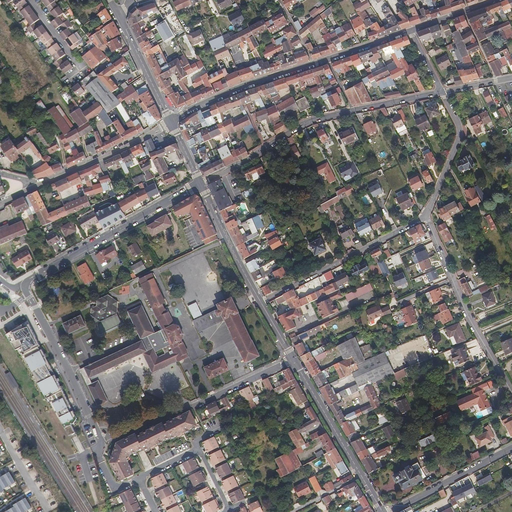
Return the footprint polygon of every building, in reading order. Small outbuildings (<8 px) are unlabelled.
[(24,0),(15,0),(13,2),(18,9),(25,4),(27,3),(24,0)] [(41,0),(42,0),(47,7),(49,10),(56,5),(54,2),(55,1),(54,0),(41,0)] [(190,5),(192,4),(190,0),(179,0),(174,3),(177,11),(186,7),(190,5)] [(217,0),(222,8),(232,3),(231,0),(217,0)] [(286,0),(283,2),(286,8),(297,2),(297,1),(296,0),(286,0)] [(360,0),(361,2),(359,3),(354,6),(355,8),(359,15),(360,16),(361,18),(367,15),(364,10),(371,7),(367,0),(360,0)] [(426,0),(432,18),(441,15),(439,8),(437,2),(435,3),(435,1),(432,2),(432,0),(426,0)] [(444,0),(446,6),(439,8),(441,15),(453,11),(451,6),(449,0),(444,0)] [(455,0),(449,0),(451,6),(453,11),(464,7),(461,0),(456,2),(455,0)] [(510,8),(506,0),(500,2),(504,11),(510,8)] [(499,11),(500,13),(502,16),(506,14),(504,11),(500,2),(489,7),(492,14),(499,11)] [(96,7),(100,13),(106,8),(102,3),(96,7)] [(25,4),(18,9),(20,12),(26,18),(34,12),(29,5),(27,6),(25,4)] [(148,17),(159,11),(155,4),(138,9),(136,7),(130,13),(128,20),(131,27),(138,23),(144,20),(148,17)] [(171,4),(159,11),(165,22),(171,32),(182,26),(171,4)] [(49,10),(51,12),(56,19),(59,17),(64,13),(59,6),(58,7),(56,5),(49,10)] [(316,7),(309,13),(314,19),(326,9),(324,5),(319,8),(317,9),(316,7)] [(383,11),(387,19),(394,15),(389,7),(383,11)] [(492,14),(489,7),(485,8),(491,20),(494,19),(493,16),(492,14)] [(103,26),(104,27),(113,22),(106,8),(100,13),(98,14),(105,25),(103,26)] [(422,15),(418,16),(421,22),(428,20),(428,18),(427,17),(424,8),(420,10),(422,15)] [(491,20),(485,8),(467,15),(475,31),(493,23),(491,20)] [(403,21),(398,23),(402,29),(411,26),(408,19),(408,17),(401,9),(398,11),(403,21)] [(245,20),(240,10),(236,12),(234,14),(229,17),(231,23),(232,22),(233,25),(245,20)] [(34,12),(26,18),(31,25),(27,28),(29,30),(36,25),(34,23),(39,19),(34,12)] [(272,19),(275,25),(286,20),(283,14),(272,19)] [(372,25),(369,18),(367,15),(361,18),(362,21),(363,21),(367,28),(373,25),(372,25)] [(402,29),(398,23),(394,15),(387,19),(389,23),(384,26),(388,34),(402,29)] [(418,15),(408,19),(411,26),(421,22),(418,16),(418,15)] [(459,17),(463,28),(469,26),(464,15),(459,17)] [(310,32),(311,33),(319,27),(324,23),(322,20),(320,16),(307,26),(309,29),(310,32)] [(361,18),(360,16),(351,21),(357,33),(367,28),(363,21),(362,21),(361,18)] [(63,28),(70,23),(68,20),(63,23),(59,17),(56,19),(51,23),(56,29),(61,25),(63,28)] [(459,17),(453,19),(457,30),(459,30),(463,28),(459,17)] [(250,38),(256,48),(259,46),(254,36),(269,29),(265,23),(264,20),(261,22),(257,24),(252,26),(249,28),(254,36),(250,38)] [(269,29),(271,33),(288,24),(286,20),(275,25),(271,27),(269,29)] [(108,41),(112,39),(120,34),(117,28),(113,22),(104,27),(101,30),(108,41)] [(156,27),(164,40),(165,42),(174,36),(171,32),(165,22),(156,27)] [(377,22),(372,25),(373,25),(379,37),(385,35),(380,28),(377,22)] [(444,31),(450,29),(447,22),(441,24),(444,31)] [(502,25),(497,26),(500,32),(503,31),(508,29),(511,28),(511,27),(509,22),(505,23),(502,25)] [(66,40),(72,35),(67,29),(72,25),(70,23),(63,28),(65,30),(60,34),(65,41),(66,40)] [(144,35),(138,23),(131,27),(137,39),(141,37),(141,36),(144,35)] [(328,46),(318,49),(322,56),(338,51),(331,38),(332,38),(330,33),(324,23),(319,27),(323,31),(324,35),(322,36),(328,46)] [(342,27),(345,31),(346,34),(347,34),(349,38),(355,34),(349,23),(342,27)] [(36,25),(29,30),(31,33),(33,31),(39,38),(47,32),(42,25),(38,28),(36,25)] [(366,29),(367,31),(369,30),(369,29),(371,28),(372,32),(368,33),(370,40),(379,37),(373,25),(367,28),(366,29)] [(433,37),(433,39),(442,36),(438,25),(429,28),(433,37)] [(174,36),(175,39),(186,33),(182,26),(171,32),(174,36)] [(285,36),(275,41),(277,46),(280,44),(282,43),(288,40),(287,40),(290,39),(296,35),(292,26),(283,31),(285,36)] [(302,39),(307,35),(310,32),(309,29),(307,26),(299,32),(302,39)] [(496,34),(500,32),(497,26),(485,32),(486,34),(490,32),(491,35),(496,34)] [(154,36),(158,43),(164,40),(156,27),(151,30),(154,36)] [(224,40),(239,33),(244,30),(242,27),(229,34),(228,33),(223,36),(224,40)] [(323,31),(319,27),(311,33),(313,39),(323,31)] [(340,27),(335,30),(338,36),(343,45),(345,48),(348,47),(347,44),(351,43),(349,38),(347,34),(346,34),(345,31),(342,32),(340,27)] [(239,43),(241,49),(244,48),(243,41),(246,40),(252,51),(256,49),(256,48),(250,38),(254,36),(249,28),(244,30),(239,33),(243,42),(239,43)] [(417,33),(423,44),(425,43),(424,41),(433,37),(429,28),(417,33)] [(511,37),(511,35),(508,29),(503,31),(508,40),(511,37)] [(109,43),(110,43),(108,41),(101,30),(97,32),(89,37),(92,41),(97,46),(99,48),(106,44),(109,43)] [(148,39),(154,36),(151,30),(144,35),(141,36),(141,37),(137,39),(139,42),(140,44),(148,39)] [(192,33),(187,35),(193,45),(206,40),(202,30),(192,34),(192,33)] [(335,30),(330,33),(332,38),(331,38),(338,51),(345,49),(345,48),(343,45),(338,36),(335,30)] [(463,57),(469,54),(466,47),(462,37),(459,30),(457,30),(452,33),(463,57)] [(471,31),(462,37),(466,47),(477,42),(471,31)] [(500,32),(496,34),(498,39),(502,37),(504,43),(505,43),(508,42),(508,40),(503,31),(500,32)] [(47,32),(39,38),(45,45),(45,44),(47,46),(54,41),(52,39),(47,32)] [(231,54),(232,58),(236,57),(233,51),(236,49),(234,46),(239,43),(243,42),(239,33),(224,40),(231,54)] [(75,48),(79,46),(80,45),(78,42),(79,41),(74,34),(72,35),(66,40),(70,46),(71,47),(73,50),(75,48)] [(212,48),(217,60),(231,54),(224,40),(223,36),(209,42),(212,48)] [(405,46),(411,44),(407,36),(390,43),(405,73),(407,76),(416,72),(412,64),(408,66),(406,60),(409,58),(407,54),(404,56),(401,50),(400,48),(405,46)] [(288,42),(292,50),(294,49),(293,47),(301,42),(298,37),(291,41),(288,42)] [(110,43),(109,43),(113,52),(123,47),(118,38),(113,41),(110,43)] [(266,47),(268,50),(277,46),(275,41),(274,38),(271,40),(273,43),(266,47)] [(151,44),(148,39),(140,44),(144,53),(154,47),(152,44),(151,44)] [(283,48),(285,53),(288,52),(292,51),(292,50),(288,42),(288,40),(282,43),(284,48),(283,48)] [(54,41),(47,46),(49,49),(48,50),(53,55),(61,49),(57,43),(56,44),(54,41)] [(466,47),(469,54),(480,50),(477,42),(466,47)] [(488,58),(500,52),(498,48),(494,50),(489,42),(482,45),(488,58)] [(310,43),(308,43),(305,44),(313,59),(322,56),(318,49),(317,47),(313,48),(310,43)] [(390,74),(393,79),(405,73),(390,43),(376,48),(378,52),(378,51),(380,54),(384,53),(386,56),(391,54),(395,62),(386,66),(390,74)] [(263,53),(266,58),(282,50),(280,44),(277,46),(268,50),(263,53)] [(148,60),(155,56),(154,54),(159,51),(161,49),(159,45),(154,47),(144,53),(148,60)] [(97,46),(83,57),(92,68),(107,56),(102,51),(99,48),(97,46)] [(120,51),(123,55),(129,51),(130,51),(127,47),(120,51)] [(375,56),(376,59),(381,57),(380,54),(378,51),(378,52),(376,48),(371,49),(375,56)] [(61,49),(53,55),(57,61),(60,58),(65,54),(63,51),(61,49)] [(367,59),(369,62),(371,61),(370,58),(375,56),(371,49),(364,52),(367,58),(367,59)] [(511,59),(507,49),(503,51),(504,53),(505,56),(506,57),(507,56),(511,65),(511,64),(511,59)] [(124,58),(114,65),(118,70),(128,63),(133,73),(138,70),(129,51),(123,55),(122,56),(124,58)] [(285,60),(283,53),(278,55),(281,62),(280,63),(282,68),(297,63),(294,55),(292,51),(288,52),(290,58),(286,59),(287,60),(285,60)] [(497,56),(504,53),(503,51),(500,52),(488,58),(490,63),(498,59),(497,56)] [(305,52),(294,55),(297,63),(310,60),(305,52)] [(358,54),(361,60),(367,58),(364,52),(358,54)] [(354,64),(357,71),(365,67),(365,66),(361,60),(358,54),(350,57),(354,64)] [(472,60),(469,54),(463,57),(465,63),(472,60)] [(274,63),(270,65),(272,71),(282,68),(280,63),(281,62),(278,55),(276,56),(277,57),(274,58),(275,61),(273,62),(274,63)] [(447,55),(436,60),(441,69),(451,64),(447,55)] [(159,65),(155,57),(155,56),(148,60),(152,69),(159,65)] [(178,73),(176,74),(179,81),(182,80),(186,77),(188,76),(183,68),(190,64),(185,56),(172,63),(177,72),(178,73)] [(497,77),(501,75),(500,69),(503,67),(509,64),(506,57),(505,56),(498,59),(490,63),(497,77)] [(349,79),(353,77),(348,66),(354,64),(350,57),(340,60),(344,70),(349,78),(349,79)] [(253,66),(250,67),(255,76),(264,73),(262,67),(260,67),(258,63),(256,59),(251,61),(253,66)] [(377,62),(376,59),(371,61),(369,62),(370,64),(371,67),(369,67),(372,73),(374,72),(373,69),(375,68),(375,66),(374,63),(377,62)] [(62,61),(55,66),(57,69),(60,67),(65,74),(73,67),(68,60),(64,63),(62,61)] [(201,60),(196,63),(199,69),(204,66),(201,60)] [(242,81),(238,71),(234,62),(229,64),(233,73),(231,74),(228,73),(223,62),(221,60),(218,62),(222,70),(224,76),(225,78),(229,87),(242,81)] [(338,73),(340,72),(344,70),(340,60),(332,63),(335,71),(338,73)] [(262,61),(258,63),(260,67),(262,67),(264,73),(268,72),(264,63),(262,61)] [(268,61),(264,63),(268,72),(272,71),(270,65),(268,61)] [(173,73),(173,74),(175,73),(177,72),(172,63),(168,65),(171,70),(173,73)] [(183,68),(188,76),(190,75),(199,69),(196,63),(191,66),(190,64),(183,68)] [(114,65),(114,64),(108,68),(113,74),(118,70),(114,65)] [(330,75),(333,74),(328,64),(323,66),(326,72),(330,81),(332,80),(333,83),(337,82),(334,77),(332,78),(330,75)] [(161,68),(159,65),(152,69),(154,72),(154,73),(156,77),(171,70),(168,65),(165,66),(161,68)] [(199,69),(190,75),(194,80),(208,73),(204,66),(199,69)] [(317,85),(322,83),(319,75),(326,72),(323,66),(313,69),(314,73),(313,73),(315,76),(315,80),(316,83),(317,85)] [(386,66),(374,72),(372,73),(376,80),(390,74),(386,66)] [(245,69),(238,71),(242,81),(255,76),(250,67),(245,69)] [(475,67),(458,71),(459,73),(463,83),(480,79),(479,76),(476,69),(475,67)] [(305,86),(306,87),(316,83),(315,80),(315,76),(313,73),(314,73),(313,69),(296,75),(299,81),(302,80),(304,85),(305,85),(305,86)] [(170,86),(168,82),(167,79),(168,78),(171,76),(170,75),(173,73),(171,70),(156,77),(163,91),(164,90),(170,86)] [(222,70),(209,77),(208,78),(211,83),(224,76),(222,70)] [(344,78),(340,80),(341,82),(345,81),(349,78),(344,70),(340,72),(344,78)] [(124,107),(122,104),(113,93),(98,76),(94,71),(81,81),(86,87),(98,102),(105,110),(107,114),(116,107),(124,118),(127,123),(132,120),(131,119),(124,107)] [(113,93),(118,89),(104,71),(98,76),(113,93)] [(407,76),(410,82),(414,80),(420,92),(425,91),(416,72),(407,76)] [(195,102),(215,93),(214,90),(212,85),(211,83),(208,78),(209,77),(208,73),(194,80),(195,83),(193,84),(195,88),(203,84),(205,87),(191,94),(195,102)] [(367,76),(370,81),(374,88),(379,85),(376,80),(372,73),(369,75),(367,76)] [(463,83),(459,73),(454,74),(456,85),(463,83)] [(379,86),(383,83),(393,79),(390,74),(376,80),(379,85),(379,86)] [(285,78),(288,86),(297,83),(299,83),(301,88),(305,86),(305,85),(304,85),(302,80),(299,81),(296,75),(285,78)] [(361,80),(364,85),(370,81),(367,76),(361,80)] [(373,102),(364,85),(361,80),(360,77),(351,81),(363,104),(373,102)] [(229,87),(225,78),(222,79),(223,80),(212,85),(214,90),(219,88),(220,91),(229,87)] [(277,91),(278,91),(285,88),(288,95),(292,93),(288,86),(285,78),(273,82),(277,91)] [(195,102),(191,94),(189,91),(185,85),(182,80),(179,81),(178,82),(181,87),(186,94),(183,96),(182,97),(177,89),(175,90),(174,91),(171,86),(170,86),(164,90),(176,109),(177,109),(179,109),(188,105),(195,102)] [(81,81),(71,89),(78,97),(85,92),(83,90),(86,87),(81,81)] [(351,81),(346,83),(342,85),(352,103),(363,104),(351,81)] [(267,89),(270,94),(275,92),(277,91),(273,82),(265,85),(267,89)] [(320,92),(325,90),(324,88),(322,83),(317,85),(318,86),(320,92)] [(383,83),(379,86),(387,99),(392,98),(389,93),(383,83)] [(137,91),(136,91),(132,84),(128,86),(124,89),(125,91),(119,95),(123,100),(125,99),(137,91)] [(136,91),(137,91),(140,96),(149,91),(146,85),(136,91)] [(256,88),(260,96),(264,94),(265,96),(268,95),(269,98),(271,97),(270,94),(267,89),(265,85),(256,88)] [(320,92),(318,86),(310,89),(314,98),(322,95),(320,92)] [(331,91),(337,105),(341,103),(337,94),(342,92),(339,87),(331,91)] [(71,102),(74,100),(65,88),(59,92),(68,104),(71,102)] [(252,101),(255,109),(257,108),(255,103),(257,102),(258,102),(262,111),(256,113),(259,122),(260,121),(266,119),(268,124),(271,123),(268,114),(267,109),(260,96),(256,88),(249,90),(252,101)] [(479,89),(489,107),(495,104),(488,92),(485,93),(483,88),(479,89)] [(240,100),(243,105),(252,101),(249,90),(229,98),(231,103),(240,100)] [(136,103),(142,114),(150,110),(140,96),(137,91),(125,99),(128,104),(135,100),(137,103),(136,103)] [(155,104),(149,91),(140,96),(150,110),(158,121),(162,118),(155,104)] [(331,91),(327,93),(329,98),(333,107),(337,105),(331,91)] [(278,94),(278,95),(272,98),(274,101),(282,118),(288,115),(299,109),(296,102),(294,97),(293,97),(291,98),(290,96),(281,100),(278,94)] [(305,97),(296,102),(299,109),(301,112),(311,107),(305,97)] [(216,104),(220,113),(239,105),(242,111),(243,111),(244,113),(246,112),(243,105),(240,100),(231,103),(229,98),(216,104)] [(42,116),(48,111),(41,100),(34,105),(42,116)] [(69,112),(80,127),(89,121),(83,112),(74,100),(71,102),(76,108),(74,110),(73,109),(69,112)] [(271,107),(267,109),(268,114),(271,123),(277,135),(287,129),(287,128),(282,118),(274,101),(272,102),(273,104),(270,105),(271,107)] [(83,112),(89,121),(95,116),(93,115),(98,111),(99,113),(108,127),(111,125),(114,123),(107,114),(105,110),(98,102),(83,112)] [(222,119),(220,113),(216,104),(210,107),(211,109),(212,111),(211,112),(214,118),(217,117),(217,118),(218,120),(222,119)] [(73,131),(76,129),(59,105),(56,107),(73,131)] [(436,105),(427,109),(431,118),(440,114),(436,105)] [(55,106),(48,111),(64,134),(65,135),(73,131),(56,107),(55,106)] [(508,116),(504,108),(498,111),(502,118),(508,116)] [(217,125),(214,119),(214,118),(211,112),(212,111),(211,109),(202,113),(208,125),(209,129),(217,125)] [(150,110),(142,114),(150,126),(158,121),(150,110)] [(201,122),(203,127),(208,125),(202,113),(201,110),(197,112),(201,122)] [(483,124),(484,125),(492,121),(487,111),(479,115),(483,124)] [(188,118),(191,122),(192,121),(194,126),(201,122),(197,112),(188,118)] [(398,132),(406,128),(401,118),(399,115),(395,117),(391,119),(398,132)] [(479,126),(483,124),(479,115),(470,120),(471,123),(477,134),(482,131),(479,126)] [(141,123),(138,119),(137,119),(137,118),(136,116),(131,119),(132,120),(140,133),(144,130),(140,123),(141,123)] [(236,131),(243,128),(252,124),(248,116),(233,123),(231,118),(223,122),(227,131),(228,134),(230,132),(231,134),(236,132),(236,131)] [(420,118),(416,120),(421,130),(431,126),(426,116),(422,117),(423,118),(420,120),(420,118)] [(190,137),(193,136),(192,133),(189,134),(187,129),(190,128),(189,127),(188,125),(191,122),(188,118),(181,122),(181,126),(181,129),(187,142),(191,140),(190,137)] [(140,133),(132,120),(127,123),(130,129),(126,131),(125,130),(125,131),(118,122),(114,124),(115,125),(119,131),(122,137),(123,137),(124,140),(140,133)] [(80,127),(84,134),(94,129),(93,127),(89,121),(80,127)] [(372,121),(364,125),(368,134),(376,130),(372,121)] [(223,122),(217,125),(222,134),(227,131),(223,122)] [(255,130),(252,124),(243,128),(245,132),(249,130),(250,132),(255,130)] [(30,137),(39,131),(34,125),(25,130),(30,137)] [(212,139),(213,138),(222,134),(217,125),(209,129),(208,129),(212,139)] [(361,125),(353,128),(358,139),(366,135),(361,125)] [(353,127),(338,134),(344,146),(359,139),(358,139),(353,128),(353,127)] [(65,135),(69,142),(69,143),(81,136),(77,128),(76,129),(73,131),(65,135)] [(326,128),(320,131),(317,132),(322,142),(325,140),(329,139),(328,138),(330,137),(326,128)] [(200,132),(205,142),(212,139),(208,129),(205,130),(204,129),(202,131),(200,131),(201,132),(200,132)] [(40,139),(46,146),(52,143),(44,130),(39,133),(37,134),(38,134),(40,139)] [(98,131),(95,132),(98,141),(99,145),(95,147),(98,153),(106,149),(103,143),(98,131)] [(119,131),(110,136),(110,137),(111,139),(112,138),(116,145),(124,140),(123,137),(122,137),(119,131)] [(194,136),(197,143),(199,142),(200,145),(202,145),(202,144),(205,142),(200,132),(199,133),(194,136)] [(64,134),(60,136),(64,145),(69,142),(65,135),(64,134)] [(105,137),(107,141),(110,148),(116,145),(112,138),(111,139),(110,137),(110,136),(110,135),(105,137)] [(195,147),(197,145),(196,143),(197,143),(194,136),(193,136),(190,137),(191,140),(187,142),(190,148),(193,155),(198,153),(197,152),(197,151),(195,147)] [(18,155),(21,154),(16,147),(9,137),(0,142),(0,143),(11,160),(14,158),(15,159),(16,160),(19,158),(18,155)] [(47,163),(43,157),(30,139),(29,137),(27,139),(16,147),(21,154),(31,146),(39,158),(28,165),(37,178),(49,176),(55,174),(55,173),(51,166),(51,167),(48,162),(47,163)] [(150,154),(157,151),(151,139),(145,142),(150,154)] [(92,151),(94,155),(98,153),(95,147),(99,145),(98,141),(86,146),(89,153),(92,151)] [(478,141),(474,143),(480,155),(484,153),(478,141)] [(54,143),(53,142),(52,143),(46,146),(50,153),(60,148),(57,142),(54,143)] [(171,171),(164,157),(178,151),(179,150),(176,143),(157,151),(159,158),(153,160),(161,176),(167,173),(171,171)] [(136,157),(142,155),(143,157),(147,155),(141,144),(132,149),(136,157)] [(227,145),(218,149),(222,159),(224,164),(234,159),(233,157),(232,155),(230,150),(227,145)] [(296,146),(289,149),(295,161),(302,158),(296,146)] [(243,147),(239,149),(244,158),(249,155),(248,152),(245,147),(244,148),(243,147)] [(77,148),(72,151),(73,151),(78,163),(86,159),(86,158),(84,152),(80,153),(77,148)] [(121,154),(126,164),(133,161),(132,159),(136,157),(132,149),(121,154)] [(208,153),(206,149),(200,152),(204,162),(209,159),(208,153)] [(244,158),(239,149),(235,150),(238,156),(238,157),(240,160),(244,158)] [(73,151),(70,153),(71,157),(67,159),(68,168),(78,163),(73,151)] [(159,158),(157,151),(150,154),(153,160),(159,158)] [(425,158),(423,159),(426,166),(436,161),(432,152),(431,152),(425,155),(424,156),(425,158)] [(126,174),(130,172),(126,164),(121,154),(104,161),(107,167),(116,163),(117,166),(121,164),(126,174)] [(475,166),(469,156),(464,158),(465,159),(458,163),(459,164),(458,165),(461,171),(465,168),(466,170),(475,166)] [(148,158),(140,163),(142,167),(150,162),(148,158)] [(215,172),(211,164),(209,159),(204,162),(198,165),(202,174),(204,177),(215,172)] [(222,159),(211,164),(215,172),(225,166),(224,164),(222,159)] [(56,165),(51,166),(55,173),(58,172),(63,170),(60,163),(59,162),(55,163),(56,165)] [(154,178),(151,172),(150,172),(148,169),(153,167),(150,162),(142,167),(145,173),(146,175),(144,176),(147,182),(154,178)] [(328,162),(314,169),(317,176),(324,173),(329,183),(336,180),(328,162)] [(91,179),(95,178),(95,177),(94,173),(98,171),(101,170),(102,170),(99,163),(87,169),(91,179)] [(351,177),(359,173),(353,163),(350,165),(350,166),(347,167),(346,165),(339,169),(343,177),(350,174),(351,177)] [(245,172),(249,181),(253,179),(254,181),(261,178),(260,175),(265,173),(262,164),(261,165),(260,164),(259,164),(257,165),(256,166),(245,172)] [(85,193),(87,196),(96,194),(93,185),(91,179),(87,169),(79,173),(82,179),(85,177),(88,188),(84,189),(85,193)] [(434,181),(428,169),(422,173),(427,184),(434,181)] [(245,185),(250,183),(249,181),(245,172),(244,170),(239,172),(245,185)] [(67,178),(71,187),(78,184),(80,190),(83,197),(66,204),(65,202),(63,202),(65,207),(68,215),(91,205),(87,196),(85,193),(84,189),(82,182),(83,182),(82,179),(79,173),(67,178)] [(146,175),(145,173),(133,178),(134,181),(136,186),(139,185),(143,183),(147,182),(144,176),(146,175)] [(167,173),(161,176),(162,178),(164,177),(167,184),(177,180),(174,173),(168,175),(167,173)] [(418,176),(409,181),(414,190),(423,186),(418,176)] [(288,177),(281,180),(286,191),(293,187),(289,178),(288,177)] [(59,192),(61,192),(71,187),(67,178),(55,183),(59,192)] [(222,185),(220,180),(208,185),(210,189),(212,194),(220,190),(219,187),(222,185)] [(93,185),(96,194),(110,189),(108,182),(101,183),(98,184),(93,185)] [(155,182),(145,188),(150,197),(161,192),(155,182)] [(55,183),(51,185),(54,192),(57,200),(61,198),(59,192),(55,183)] [(141,189),(135,192),(140,202),(150,197),(145,188),(143,183),(139,185),(141,189)] [(482,200),(486,199),(477,183),(474,185),(482,200)] [(378,184),(369,188),(374,197),(383,192),(378,184)] [(351,185),(345,188),(347,191),(345,192),(347,195),(354,192),(351,185)] [(335,192),(337,196),(342,193),(345,192),(347,191),(345,188),(345,187),(335,192)] [(224,188),(212,194),(221,211),(231,207),(234,205),(225,188),(224,188)] [(472,207),(480,202),(473,189),(471,189),(471,188),(466,191),(469,197),(467,198),(472,207)] [(28,196),(33,206),(36,212),(46,208),(42,199),(43,198),(42,196),(39,190),(28,195),(28,196)] [(135,192),(126,198),(131,208),(140,202),(135,192)] [(403,210),(416,203),(413,197),(410,199),(407,193),(397,199),(403,210)] [(197,194),(172,207),(177,218),(189,213),(202,243),(204,242),(204,244),(205,245),(218,239),(217,238),(197,194)] [(320,205),(324,211),(330,208),(329,207),(340,201),(337,196),(329,200),(320,205)] [(319,202),(319,203),(320,205),(329,200),(327,197),(319,202)] [(19,213),(26,209),(30,207),(25,198),(14,202),(19,213)] [(126,198),(117,203),(123,212),(131,208),(126,198)] [(295,201),(290,203),(295,213),(300,211),(295,201)] [(455,202),(446,207),(451,216),(453,215),(463,209),(460,202),(456,204),(455,202)] [(100,213),(97,215),(99,221),(103,228),(107,226),(126,216),(123,212),(117,203),(115,204),(100,213)] [(239,207),(241,214),(248,213),(246,205),(239,207)] [(31,220),(33,219),(35,218),(30,207),(26,209),(31,220)] [(65,207),(49,214),(53,222),(68,215),(65,207)] [(235,219),(237,218),(235,212),(228,215),(227,212),(232,209),(231,207),(230,207),(224,209),(221,211),(227,224),(235,220),(235,219)] [(439,211),(444,221),(452,217),(451,216),(446,207),(439,211)] [(49,214),(46,208),(36,212),(42,223),(43,226),(53,222),(49,214)] [(97,215),(93,210),(88,213),(89,215),(79,221),(84,229),(99,221),(97,215)] [(461,212),(459,214),(465,226),(467,225),(461,212)] [(268,225),(264,214),(259,215),(254,217),(252,218),(257,230),(268,225)] [(156,220),(157,222),(148,227),(153,235),(172,225),(166,215),(156,220)] [(490,215),(485,217),(489,225),(492,223),(494,223),(490,215)] [(380,216),(370,221),(374,230),(385,224),(380,216)] [(257,230),(252,218),(247,221),(252,231),(253,234),(250,236),(247,237),(243,228),(239,230),(237,226),(229,229),(238,246),(245,242),(259,235),(257,230)] [(0,234),(24,224),(23,220),(10,226),(2,229),(0,230),(0,234)] [(239,225),(237,221),(236,221),(235,220),(227,224),(229,229),(237,226),(239,225)] [(392,220),(387,222),(391,231),(396,228),(392,220)] [(72,221),(61,227),(67,236),(77,230),(72,221)] [(362,225),(367,233),(373,230),(369,222),(362,225)] [(445,242),(453,238),(445,223),(438,227),(445,242)] [(0,234),(0,239),(2,244),(23,235),(28,233),(24,224),(0,234)] [(423,241),(426,239),(425,237),(424,235),(426,234),(420,224),(416,227),(423,241)] [(349,225),(339,230),(344,238),(353,233),(349,225)] [(361,237),(367,233),(362,225),(357,228),(361,237)] [(410,230),(417,244),(423,241),(416,227),(410,230)] [(265,235),(268,240),(279,234),(277,231),(277,230),(265,235)] [(55,232),(45,237),(50,246),(60,240),(55,232)] [(269,242),(273,249),(277,246),(282,244),(281,243),(278,237),(269,242)] [(306,237),(303,239),(310,253),(314,251),(310,244),(306,237)] [(433,242),(430,237),(426,239),(423,241),(425,246),(433,242)] [(321,239),(310,244),(314,251),(316,255),(326,249),(321,239)] [(258,251),(256,248),(251,251),(249,247),(247,248),(245,242),(238,246),(244,259),(258,251)] [(136,243),(129,247),(134,256),(141,252),(136,243)] [(103,263),(117,255),(112,247),(102,253),(101,252),(99,253),(99,254),(98,255),(100,259),(103,263)] [(377,262),(378,262),(376,257),(382,253),(379,248),(370,253),(376,263),(377,262)] [(25,261),(25,262),(32,258),(28,250),(13,259),(17,267),(23,264),(22,263),(25,261)] [(416,254),(419,262),(430,258),(426,250),(416,254)] [(262,267),(264,266),(263,264),(259,266),(257,262),(261,260),(260,256),(247,264),(251,273),(262,267)] [(419,263),(422,271),(432,267),(428,259),(419,262),(419,263)] [(142,260),(130,266),(134,272),(137,277),(137,278),(139,277),(149,272),(142,260)] [(391,274),(384,260),(378,262),(377,262),(384,277),(385,276),(391,274)] [(86,284),(95,279),(85,263),(78,267),(82,275),(81,275),(86,284)] [(356,269),(352,271),(355,276),(369,269),(367,264),(360,267),(359,265),(355,267),(356,269)] [(256,281),(273,272),(279,269),(277,266),(269,270),(269,271),(266,273),(262,267),(251,273),(256,281)] [(277,280),(287,275),(284,270),(283,267),(279,269),(273,272),(277,280)] [(331,270),(323,274),(327,282),(333,278),(334,279),(334,278),(331,270)] [(426,274),(430,282),(439,278),(436,270),(426,274)] [(336,282),(338,286),(351,280),(346,272),(334,278),(336,282)] [(397,279),(394,281),(398,290),(408,286),(404,276),(401,277),(397,279)] [(458,280),(460,285),(462,284),(467,295),(473,293),(465,277),(459,280),(458,280)] [(275,286),(273,282),(262,288),(266,295),(275,291),(273,287),(275,286)] [(340,289),(338,286),(336,282),(324,288),(327,295),(334,292),(338,290),(340,289)] [(370,283),(345,295),(347,301),(373,289),(370,283)] [(186,353),(188,353),(183,342),(182,342),(181,340),(182,340),(183,335),(179,326),(174,325),(173,325),(172,323),(173,322),(168,312),(167,313),(165,309),(162,304),(162,303),(155,307),(153,303),(154,302),(146,285),(143,287),(173,350),(158,357),(148,336),(155,332),(140,301),(126,307),(142,341),(132,346),(109,356),(81,369),(98,405),(107,401),(108,401),(99,381),(92,384),(89,378),(143,353),(153,373),(188,356),(186,353)] [(440,287),(429,292),(434,303),(443,299),(441,295),(440,293),(442,292),(440,287)] [(324,288),(298,300),(302,306),(315,300),(319,299),(323,297),(327,295),(324,288)] [(343,297),(340,289),(315,300),(323,318),(339,311),(336,305),(334,306),(333,304),(334,303),(333,300),(337,299),(343,297)] [(298,300),(294,290),(276,299),(279,303),(286,299),(292,310),(298,308),(300,307),(302,306),(298,300)] [(482,296),(487,307),(496,303),(492,292),(490,293),(482,296)] [(97,306),(91,308),(91,314),(97,318),(101,321),(103,320),(117,313),(118,308),(118,301),(108,295),(97,300),(97,306)] [(221,309),(194,321),(199,332),(226,319),(247,362),(260,356),(252,340),(252,341),(238,313),(239,313),(232,299),(219,305),(221,309)] [(197,302),(189,305),(195,319),(203,315),(197,302)] [(445,303),(439,306),(441,312),(448,309),(445,303)] [(380,316),(381,318),(392,313),(388,305),(381,309),(379,305),(365,311),(368,317),(368,318),(369,321),(370,322),(374,320),(374,318),(380,316)] [(403,318),(407,327),(418,322),(416,317),(415,314),(416,314),(412,305),(400,311),(403,318)] [(303,315),(300,307),(278,316),(287,331),(296,327),(292,320),(303,315)] [(441,312),(439,313),(443,323),(453,319),(448,309),(441,312)] [(86,326),(81,315),(63,324),(68,334),(86,326)] [(67,429),(69,434),(75,432),(71,424),(76,417),(70,404),(54,371),(36,335),(28,320),(6,333),(17,350),(20,348),(23,352),(21,353),(46,399),(48,398),(49,400),(56,415),(67,429)] [(311,352),(307,344),(304,346),(302,340),(327,328),(326,327),(331,325),(329,322),(319,326),(304,333),(291,339),(301,356),(311,352)] [(448,332),(460,327),(459,324),(446,329),(448,332)] [(460,327),(448,332),(453,345),(465,340),(460,327)] [(302,328),(288,334),(291,339),(304,333),(302,328)] [(356,337),(337,346),(344,360),(347,358),(348,359),(353,356),(357,364),(365,360),(360,348),(359,345),(367,341),(365,338),(358,341),(356,337)] [(511,351),(511,338),(501,343),(506,354),(511,351)] [(365,360),(376,356),(372,348),(371,348),(370,345),(360,348),(365,360)] [(458,360),(459,364),(470,360),(466,351),(468,350),(467,346),(454,351),(455,354),(452,355),(454,361),(458,360)] [(323,353),(321,354),(322,358),(326,356),(326,354),(337,348),(336,347),(328,350),(323,353)] [(319,355),(316,349),(311,352),(301,356),(305,362),(314,358),(319,355)] [(371,384),(395,373),(394,373),(385,352),(376,356),(365,360),(357,364),(359,370),(352,373),(353,373),(358,384),(361,390),(365,388),(372,385),(371,384)] [(357,364),(353,356),(348,359),(347,358),(344,360),(339,362),(341,368),(345,377),(353,373),(352,373),(359,370),(357,364)] [(321,371),(314,358),(305,362),(313,376),(319,373),(321,371)] [(224,359),(205,368),(210,378),(229,370),(224,359)] [(476,366),(464,372),(470,385),(482,380),(480,374),(478,374),(476,369),(477,368),(476,366)] [(295,379),(289,368),(283,371),(284,374),(282,375),(284,380),(280,382),(282,385),(295,379)] [(328,376),(325,372),(328,370),(328,368),(321,371),(319,373),(313,376),(316,382),(325,378),(328,376)] [(337,371),(337,372),(341,379),(345,377),(341,368),(337,371)] [(468,387),(470,385),(464,372),(460,373),(464,383),(466,383),(468,387)] [(263,380),(268,392),(274,389),(272,385),(268,377),(263,380)] [(329,384),(325,378),(316,382),(320,388),(329,384)] [(282,385),(281,385),(283,390),(291,386),(293,390),(300,386),(295,379),(282,385)] [(348,396),(359,391),(361,390),(358,384),(335,395),(331,387),(339,383),(338,380),(329,384),(320,388),(325,397),(329,405),(348,396)] [(490,388),(487,382),(471,389),(473,393),(457,401),(461,411),(478,404),(481,411),(486,409),(491,406),(484,391),(490,388)] [(381,405),(372,385),(365,388),(366,393),(372,404),(374,409),(381,405)] [(240,391),(245,402),(247,401),(255,398),(250,386),(240,391)] [(293,390),(290,391),(298,405),(308,400),(300,386),(293,390)] [(350,400),(361,395),(359,391),(348,396),(350,400)] [(257,407),(254,402),(260,399),(258,396),(255,398),(247,401),(251,410),(257,407)] [(344,407),(343,405),(345,404),(344,403),(350,400),(348,396),(329,405),(336,416),(343,413),(340,409),(344,407)] [(215,412),(212,404),(207,406),(211,414),(210,415),(211,418),(217,415),(232,408),(227,397),(221,399),(225,408),(215,412)] [(406,398),(397,402),(401,410),(400,410),(401,414),(411,409),(406,398)] [(446,400),(427,408),(430,414),(448,405),(446,400)] [(311,406),(306,409),(308,412),(305,416),(306,418),(302,421),(302,422),(297,425),(298,428),(318,417),(311,406)] [(139,434),(138,432),(135,433),(139,442),(115,454),(113,459),(114,461),(113,462),(122,479),(135,472),(129,459),(131,452),(144,445),(146,448),(152,445),(153,447),(159,444),(159,442),(165,439),(165,438),(171,435),(172,436),(178,433),(180,436),(186,433),(185,431),(192,428),(191,427),(198,424),(191,410),(185,413),(184,412),(178,415),(178,416),(165,422),(164,421),(158,424),(158,423),(151,427),(142,432),(143,433),(139,435),(139,434)] [(350,420),(362,414),(360,410),(345,417),(343,413),(336,416),(341,424),(350,420)] [(379,420),(381,424),(388,421),(386,416),(384,412),(378,415),(380,419),(379,420)] [(445,420),(442,415),(432,419),(435,425),(445,420)] [(511,417),(511,416),(502,421),(504,424),(505,424),(511,436),(511,435),(511,417)] [(298,428),(297,428),(300,433),(320,422),(318,417),(298,428)] [(356,431),(350,420),(341,424),(348,436),(356,431)] [(388,439),(401,433),(395,423),(393,424),(383,428),(388,439)] [(306,444),(300,433),(297,428),(288,433),(297,448),(302,446),(306,444)] [(311,436),(313,440),(316,439),(327,433),(324,429),(311,436)] [(487,431),(475,437),(480,446),(492,441),(491,439),(495,437),(491,429),(487,431)] [(115,454),(139,442),(135,433),(120,440),(121,441),(119,442),(115,454)] [(327,433),(316,439),(318,442),(321,440),(328,452),(336,448),(327,433)] [(422,446),(438,439),(436,433),(419,441),(422,446)] [(218,446),(214,436),(202,442),(204,445),(205,445),(207,448),(206,448),(207,452),(218,446)] [(367,449),(362,440),(361,438),(360,438),(351,442),(358,453),(367,449)] [(304,451),(303,450),(302,446),(297,448),(294,450),(296,455),(304,451)] [(377,454),(378,457),(390,451),(388,447),(379,451),(376,453),(377,454)] [(336,448),(328,452),(332,459),(336,465),(343,461),(336,448)] [(371,455),(367,449),(358,453),(362,460),(371,455)] [(225,460),(220,450),(209,455),(210,458),(214,465),(225,460)] [(302,466),(296,455),(294,450),(287,453),(296,470),(302,466)] [(318,458),(325,454),(322,450),(315,454),(317,456),(318,458)] [(280,468),(284,476),(296,470),(287,453),(275,459),(280,468)] [(373,460),(371,457),(374,455),(373,454),(371,455),(362,460),(364,465),(373,460)] [(195,457),(183,463),(188,473),(200,467),(198,465),(197,465),(195,461),(196,461),(195,457)] [(378,469),(375,463),(373,460),(364,465),(369,473),(378,469)] [(343,461),(336,465),(342,476),(350,471),(343,461)] [(422,468),(418,462),(411,466),(411,467),(406,470),(401,473),(401,472),(394,476),(397,482),(400,480),(404,488),(406,488),(413,484),(415,485),(419,483),(419,481),(424,478),(419,470),(422,468)] [(232,473),(227,463),(215,468),(217,472),(219,471),(220,474),(219,475),(220,478),(232,473)] [(203,473),(201,470),(190,475),(195,486),(206,480),(203,473)] [(17,481),(12,471),(0,477),(0,493),(6,490),(4,488),(17,481)] [(156,488),(169,482),(164,472),(151,477),(153,481),(154,480),(156,483),(155,484),(156,488)] [(490,474),(477,482),(480,487),(493,480),(490,474)] [(238,485),(233,475),(222,481),(223,484),(227,491),(238,485)] [(353,477),(352,475),(334,484),(332,481),(324,485),(328,492),(352,479),(353,477)] [(309,479),(316,493),(322,490),(314,476),(309,479)] [(311,491),(307,482),(295,488),(299,497),(305,493),(306,494),(311,491)] [(354,489),(358,486),(356,483),(354,482),(347,486),(351,493),(352,492),(353,495),(355,493),(354,492),(355,491),(354,489)] [(472,483),(452,492),(457,501),(476,491),(472,483)] [(162,498),(173,493),(169,485),(156,491),(157,494),(159,493),(160,495),(162,498)] [(197,491),(202,501),(214,496),(212,492),(211,493),(209,490),(210,489),(209,486),(197,491)] [(359,499),(364,496),(358,486),(354,489),(355,491),(354,492),(355,493),(353,495),(354,496),(356,500),(359,499)] [(120,493),(125,503),(136,497),(135,494),(134,494),(132,491),(133,490),(132,487),(120,493)] [(233,504),(244,498),(239,488),(228,494),(230,498),(231,497),(233,500),(231,500),(233,504)] [(444,489),(439,491),(442,498),(447,495),(444,489)] [(176,501),(173,493),(162,498),(163,502),(164,503),(162,504),(163,507),(176,501)] [(323,499),(327,506),(332,504),(331,501),(335,499),(332,494),(323,499)] [(24,511),(34,507),(28,496),(15,504),(16,507),(6,511),(24,511)] [(354,510),(355,511),(356,511),(370,505),(364,496),(359,499),(362,505),(354,510)] [(128,511),(131,511),(141,507),(140,504),(138,504),(137,501),(138,500),(136,497),(125,503),(128,511)] [(207,511),(213,511),(220,509),(218,505),(215,499),(204,504),(207,511)] [(251,503),(248,505),(251,511),(261,511),(263,511),(257,500),(254,502),(255,503),(251,504),(251,503)]
